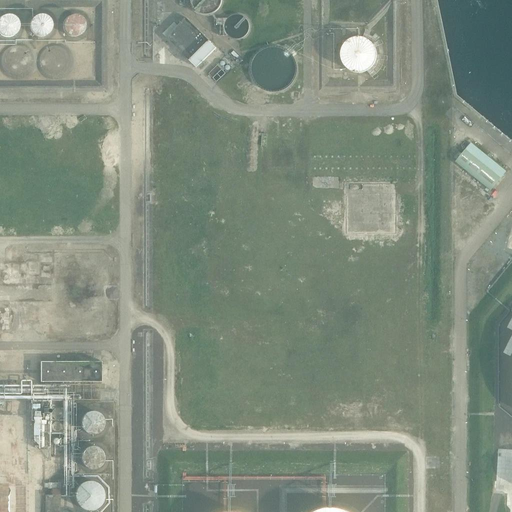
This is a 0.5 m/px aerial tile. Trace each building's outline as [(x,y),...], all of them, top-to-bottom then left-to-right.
[(222,0),(191,0),(191,2),(192,5),(194,8),(196,11),(198,13),(201,14),(204,15),(206,15),(209,15),(213,14),(216,13),(218,11),(220,9),(222,6),(222,3),(222,0)] [(20,25),(20,24),(20,21),(18,18),(17,17),(16,16),(14,14),(10,13),(8,13),(5,14),(2,16),(1,17),(0,18),(0,30),(1,32),(3,34),(5,35),(9,35),(11,35),(13,35),(16,33),(17,32),(19,29),(20,27),(20,25)] [(53,24),(52,22),(52,19),(50,16),(46,14),(42,13),(38,13),(37,14),(35,15),(33,17),(32,19),(31,21),(31,23),(31,25),(31,27),(33,31),(35,33),(37,34),(39,34),(41,35),(43,35),(46,34),(48,33),(49,31),(52,28),(53,24)] [(86,25),(85,21),(83,17),(81,16),(79,15),(75,14),(72,14),(70,15),(67,16),(66,18),(65,20),(64,24),(64,26),(64,28),(65,30),(66,32),(69,35),(71,35),(74,36),(76,36),(78,35),(81,34),(82,33),(85,29),(85,28),(86,25)] [(231,39),(232,39),(234,39),(237,40),(241,39),(243,38),(245,36),(247,34),(248,32),(248,30),(249,27),(248,24),(248,22),(246,20),(245,18),(243,17),(241,16),(239,15),(236,15),(231,16),(228,19),(226,20),(225,23),(224,27),(224,30),(225,32),(226,34),(228,36),(231,39)] [(174,23),(163,34),(198,69),(217,49),(186,18),(178,26),(174,23)] [(379,56),(378,52),(377,49),(376,46),(374,43),(371,41),(367,39),(363,38),(360,38),(356,38),(353,39),(349,42),(347,44),(345,47),(344,49),(343,52),(343,56),(343,59),(344,62),(345,65),(347,68),(349,70),(353,72),(356,73),(360,74),(363,73),(367,72),(371,71),(374,68),(376,65),(377,62),(378,59),(379,56)] [(506,171),(471,144),(456,162),(491,190),(506,171)] [(100,382),(101,362),(39,362),(40,382),(100,382)] [(105,422),(104,419),(104,417),(101,414),(98,411),(94,410),(91,410),(88,411),(85,413),(83,415),(82,417),(81,421),(81,423),(82,426),(84,429),(86,431),(88,432),(92,433),(94,433),(97,433),(99,431),(101,430),(103,427),(104,425),(105,422)] [(104,457),(104,454),(103,452),(102,450),(101,449),(99,447),(97,446),(94,445),(92,445),(90,445),(88,446),(86,447),(84,449),(83,451),(82,452),(81,455),(81,457),(81,459),(81,461),(82,463),(84,465),(87,468),(89,468),(92,469),(94,469),(97,468),(100,466),(103,462),(104,460),(104,457)] [(104,495),(104,492),(103,488),(101,485),(99,483),(97,482),(94,481),(92,480),(89,480),(86,480),(84,481),(82,482),(79,484),(77,486),(76,489),(75,492),(75,495),(75,498),(76,500),(77,502),(79,505),(81,507),(84,508),(86,509),(90,509),(93,509),(96,508),(98,507),(100,505),(102,502),(103,500),(104,498),(104,495)] [(59,511),(60,497),(60,495),(44,495),(44,511),(59,511)]
